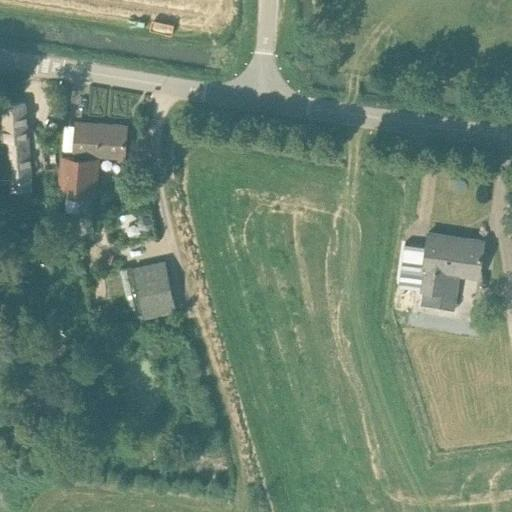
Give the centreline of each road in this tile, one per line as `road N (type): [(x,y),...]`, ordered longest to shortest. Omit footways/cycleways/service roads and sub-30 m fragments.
road 1 (unclassified): [(241,484),(182,257),(168,89)]
road 2 (tertiary): [(262,100),(511,139)]
road 3 (tertiary): [(168,89),(0,63)]
